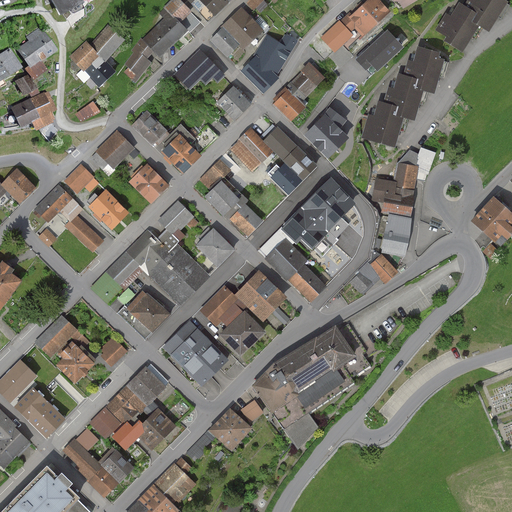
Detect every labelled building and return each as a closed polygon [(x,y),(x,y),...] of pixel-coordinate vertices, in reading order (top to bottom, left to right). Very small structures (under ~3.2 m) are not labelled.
[(50,0),(58,15),(82,3),(81,2),(80,0),(50,0)] [(170,0),(162,8),(164,10),(172,19),(174,17),(186,30),(190,27),(191,28),(199,21),(179,0),(170,0)] [(193,0),(190,3),(208,22),(228,3),(225,0),(193,0)] [(249,0),(246,4),(253,11),(255,8),(260,13),(268,5),(263,0),(249,0)] [(379,0),(366,0),(348,17),(364,35),(390,12),(379,0)] [(391,0),(393,2),(396,0),(397,0),(402,9),(417,0),(391,0)] [(445,13),(435,31),(445,37),(442,41),(461,53),(477,27),(487,33),(507,0),(506,0),(467,0),(464,6),(458,3),(450,16),(445,13)] [(222,26),(223,27),(240,44),(243,48),(250,41),(254,46),(265,35),(262,32),(263,31),(241,8),(222,26)] [(164,19),(155,28),(172,46),(187,32),(186,30),(174,17),(172,19),(164,10),(160,14),(164,19)] [(346,16),(340,22),(350,32),(356,26),(346,16)] [(350,32),(340,22),(339,21),(320,38),(334,53),(353,35),(350,32)] [(107,26),(89,45),(97,53),(96,55),(98,57),(104,63),(106,61),(124,40),(107,26)] [(28,69),(39,61),(55,50),(40,27),(25,37),(28,41),(15,49),(26,66),(28,69)] [(223,27),(209,40),(227,57),(240,44),(223,27)] [(155,28),(142,40),(153,52),(159,58),(172,46),(155,28)] [(386,32),(357,60),(365,69),(371,64),(376,69),(400,47),(386,32)] [(253,56),(254,57),(257,55),(276,76),(298,41),(286,33),(280,43),(267,34),(253,56)] [(133,52),(124,65),(127,68),(123,72),(135,83),(151,63),(146,59),(153,52),(142,40),(140,39),(131,51),(133,52)] [(83,73),(83,72),(98,57),(96,55),(97,53),(89,45),(86,41),(69,57),(74,64),(72,66),(72,68),(75,72),(79,68),(81,71),(83,73)] [(368,114),(362,135),(374,139),(373,141),(394,147),(402,118),(414,121),(422,91),(434,94),(444,59),(438,57),(439,52),(416,46),(412,61),(407,59),(403,75),(397,73),(393,88),(388,87),(383,102),(378,101),(373,116),(368,114)] [(9,48),(0,53),(0,79),(20,68),(9,48)] [(199,49),(173,74),(188,90),(199,80),(204,86),(211,79),(217,84),(225,76),(199,49)] [(254,57),(241,71),(263,94),(279,78),(276,76),(257,55),(254,57)] [(98,57),(83,72),(90,78),(89,78),(98,88),(115,72),(106,61),(104,63),(98,57)] [(28,69),(26,66),(23,69),(27,75),(31,80),(46,70),(39,61),(28,69)] [(286,88),(288,89),(301,102),(317,86),(317,85),(324,78),(309,63),(300,71),(302,73),(286,88)] [(89,78),(90,78),(83,72),(83,73),(81,71),(76,75),(83,83),(89,78)] [(31,80),(27,75),(14,82),(21,96),(26,93),(28,97),(37,93),(35,89),(31,80)] [(232,86),(215,103),(234,121),(250,104),(232,86)] [(274,103),(288,89),(286,88),(285,87),(272,100),(274,103)] [(274,103),(272,105),(290,122),(305,107),(301,102),(288,89),(274,103)] [(42,92),(9,108),(18,128),(30,122),(34,131),(52,122),(51,121),(53,120),(50,113),(56,110),(47,92),(43,94),(42,92)] [(92,101),(74,114),(80,122),(100,112),(92,101)] [(147,110),(130,126),(151,147),(155,142),(158,145),(169,134),(147,110)] [(324,114),(303,135),(327,159),(348,138),(339,129),(346,121),(335,113),(330,120),(324,114)] [(165,147),(160,152),(182,174),(200,156),(199,155),(189,145),(195,139),(180,124),(161,143),(165,147)] [(274,126),(272,124),(259,138),(261,139),(274,126)] [(207,127),(195,139),(189,145),(199,155),(217,136),(207,127)] [(277,127),(263,141),(302,180),(316,166),(277,127)] [(237,143),(229,150),(251,172),(272,153),(249,128),(237,140),(237,143)] [(117,131),(94,152),(95,153),(90,158),(108,177),(115,170),(113,169),(128,155),(133,160),(139,154),(117,131)] [(435,153),(420,147),(417,154),(409,150),(397,163),(418,166),(417,172),(426,175),(427,175),(435,153)] [(230,170),(219,159),(209,170),(219,179),(230,170)] [(397,163),(396,162),(393,181),(396,182),(395,187),(413,191),(415,180),(417,172),(418,166),(397,163)] [(93,178),(80,164),(63,181),(76,195),(85,186),(93,178)] [(146,164),(128,182),(150,204),(168,186),(146,164)] [(270,178),(269,178),(287,195),(301,181),(283,164),(278,169),(276,167),(267,175),(270,178)] [(17,169),(1,184),(0,184),(0,185),(7,192),(18,204),(35,188),(17,169)] [(219,179),(209,170),(198,181),(208,190),(219,179)] [(424,182),(426,175),(417,172),(415,180),(424,182)] [(105,190),(93,178),(85,186),(91,194),(96,199),(105,190)] [(393,181),(375,178),(371,201),(383,203),(385,193),(394,194),(395,187),(396,182),(393,181)] [(208,190),(202,197),(221,216),(224,214),(237,200),(236,198),(240,194),(228,182),(225,185),(219,179),(208,190)] [(330,179),(302,208),(327,233),(325,235),(335,244),(343,252),(359,236),(343,221),(355,209),(352,205),(355,203),(330,179)] [(58,184),(33,209),(47,223),(59,212),(68,221),(70,223),(77,216),(83,209),(58,184)] [(394,194),(385,193),(383,203),(381,212),(409,218),(413,196),(412,196),(413,191),(395,187),(394,194)] [(96,199),(87,207),(111,230),(128,213),(105,190),(96,199)] [(237,200),(224,214),(247,236),(261,221),(244,205),(248,201),(240,194),(236,198),(237,200)] [(511,214),(493,197),(470,221),(492,242),(494,241),(511,221),(511,214)] [(157,220),(166,230),(178,241),(184,236),(179,231),(193,217),(177,201),(157,220)] [(302,208),(281,228),(288,235),(295,241),(296,242),(299,238),(311,249),(312,248),(322,258),(335,244),(325,235),(327,233),(302,208)] [(387,215),(380,253),(381,253),(403,257),(404,257),(410,219),(387,215)] [(104,241),(77,216),(70,223),(68,221),(64,226),(92,253),(104,241)] [(441,224),(430,219),(429,224),(440,228),(441,224)] [(511,221),(494,241),(500,246),(511,232),(511,221)] [(265,258),(288,235),(281,228),(257,251),(265,258)] [(46,229),(38,238),(48,248),(57,239),(46,229)] [(147,229),(123,254),(142,272),(161,291),(179,309),(211,277),(205,272),(193,260),(191,258),(176,243),(178,241),(166,230),(157,239),(147,229)] [(212,229),(195,246),(199,250),(191,258),(205,272),(213,264),(216,267),(233,249),(212,229)] [(265,258),(263,259),(285,281),(306,260),(291,245),(295,241),(288,235),(265,258)] [(490,244),(482,252),(491,259),(498,251),(490,244)] [(381,253),(380,254),(396,272),(403,257),(381,253)] [(142,272),(123,254),(104,273),(121,289),(123,291),(142,272)] [(396,272),(380,254),(372,262),(370,264),(384,284),(397,272),(396,272)] [(370,264),(372,262),(370,260),(357,271),(359,273),(373,285),(379,279),(370,264)] [(0,308),(20,281),(10,274),(13,270),(1,261),(0,261),(0,308)] [(288,281),(310,302),(326,286),(304,264),(288,281)] [(258,270),(234,294),(262,322),(285,298),(258,270)] [(121,289),(104,273),(89,289),(106,305),(121,289)] [(359,273),(349,283),(361,296),(373,285),(359,273)] [(223,287),(199,311),(216,328),(221,323),(226,328),(242,312),(239,309),(243,306),(223,287)] [(145,294),(141,291),(126,307),(124,306),(117,314),(144,339),(168,314),(146,294),(145,294)] [(226,328),(218,335),(239,357),(265,333),(244,311),(242,312),(226,328)] [(61,314),(34,343),(50,358),(70,337),(75,342),(82,335),(61,314)] [(190,321),(162,348),(200,387),(227,360),(190,321)] [(273,363),(250,386),(269,414),(271,413),(282,429),(309,413),(354,383),(351,378),(370,365),(363,355),(367,352),(348,325),(338,330),(333,325),(273,363)] [(99,350),(103,354),(116,341),(112,337),(99,350)] [(126,352),(116,341),(103,354),(100,356),(110,367),(126,352)] [(62,359),(55,365),(74,383),(93,364),(93,363),(77,348),(71,342),(58,355),(62,359)] [(32,345),(18,359),(37,377),(11,403),(16,408),(33,390),(48,404),(56,395),(47,386),(61,373),(32,345)] [(80,345),(77,348),(93,363),(95,360),(80,345)] [(18,359),(0,376),(0,392),(11,403),(37,377),(18,359)] [(150,364),(146,368),(164,386),(168,382),(150,364)] [(125,386),(145,407),(165,388),(164,386),(146,368),(144,366),(125,386)] [(125,386),(118,393),(135,410),(138,413),(145,407),(125,386)] [(16,408),(46,437),(63,419),(48,404),(33,390),(16,408)] [(118,393),(104,407),(121,424),(122,426),(126,422),(136,412),(135,410),(118,393)] [(255,400),(240,410),(249,423),(263,413),(255,400)] [(148,416),(144,420),(163,439),(175,426),(162,412),(163,412),(153,402),(143,411),(148,416)] [(229,407),(203,434),(204,434),(211,441),(213,442),(216,439),(230,452),(252,428),(229,407)] [(103,409),(89,423),(102,437),(117,423),(103,409)] [(0,410),(0,434),(10,424),(14,428),(16,426),(0,410)] [(319,430),(309,413),(282,429),(298,452),(319,430)] [(120,427),(110,437),(124,451),(137,438),(150,451),(163,439),(144,420),(141,423),(138,419),(131,426),(126,422),(122,426),(121,424),(119,426),(120,427)] [(10,424),(0,434),(0,440),(15,456),(16,456),(29,443),(14,428),(10,424)] [(87,429),(76,440),(87,451),(98,440),(87,429)] [(211,441),(204,434),(185,454),(195,462),(204,453),(202,451),(211,441)] [(90,479),(101,467),(100,466),(100,465),(73,439),(61,451),(76,465),(90,479)] [(0,467),(2,470),(15,456),(0,440),(0,467)] [(31,445),(29,443),(16,456),(18,458),(31,445)] [(100,465),(100,466),(101,467),(119,484),(133,468),(112,447),(107,452),(110,455),(100,465)] [(174,463),(153,485),(175,506),(196,485),(186,475),(192,469),(181,458),(175,464),(174,463)] [(87,481),(90,479),(76,465),(74,468),(87,481)] [(86,482),(103,499),(118,484),(101,467),(90,479),(87,481),(86,482)] [(51,481),(44,474),(4,511),(88,511),(77,500),(78,499),(66,487),(70,484),(58,473),(51,481)] [(180,511),(175,506),(153,485),(138,500),(147,509),(144,511),(180,511)] [(144,511),(147,509),(138,500),(126,511),(144,511)]
